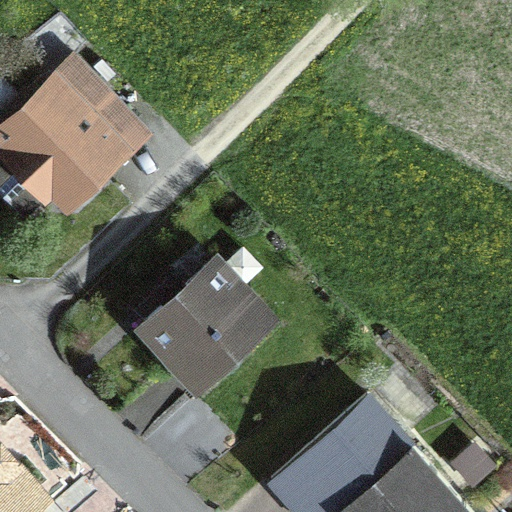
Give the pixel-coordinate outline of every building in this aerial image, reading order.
[(0,128),(0,135),(63,201),(117,149),(51,80),(0,128)] [(197,384),(266,320),(209,259),(142,320),(141,319),(139,322),(139,323),(140,322),(197,384)] [(410,445),(368,397),(271,481),(297,511),(332,511),(341,505),(410,445)] [(347,511),(453,511),(461,505),(410,445),(341,505),(347,511)] [(0,511),(17,511),(32,499),(0,462),(0,511)]
